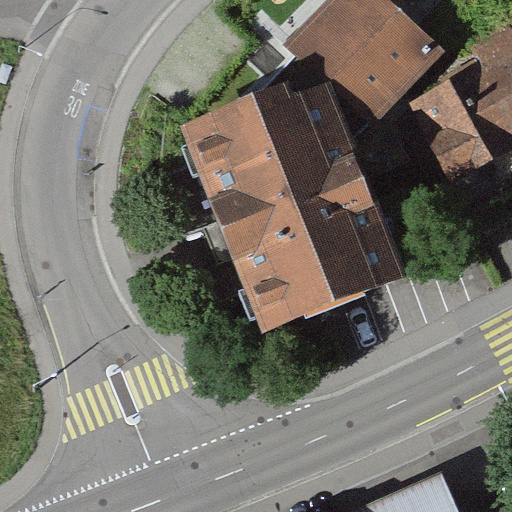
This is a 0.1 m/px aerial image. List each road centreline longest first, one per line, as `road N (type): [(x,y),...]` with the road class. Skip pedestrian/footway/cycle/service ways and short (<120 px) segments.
road 1 (residential): [(166,500),(56,236),(52,149),(61,107),(91,43)]
road 2 (tertiary): [(511,350),(396,407),(166,500)]
